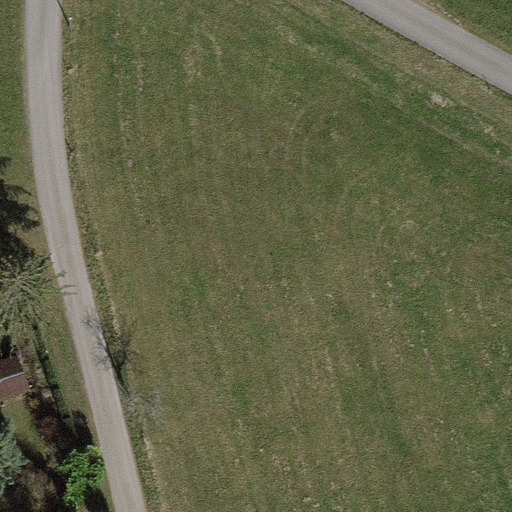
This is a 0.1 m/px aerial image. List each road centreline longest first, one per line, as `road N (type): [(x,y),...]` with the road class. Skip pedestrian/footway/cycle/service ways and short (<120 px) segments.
road 1 (residential): [(128,511),(41,96),(49,0)]
road 2 (residential): [(401,0),(511,69)]
